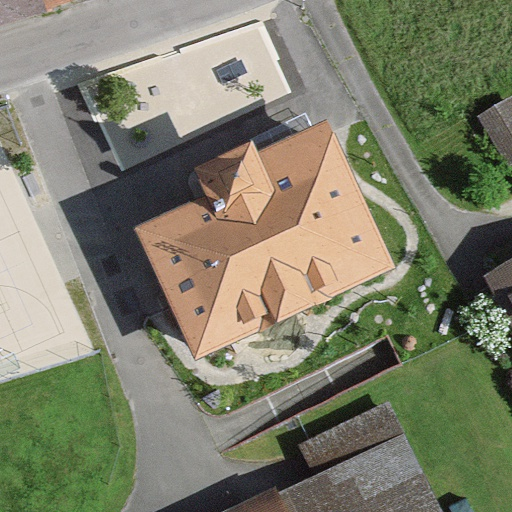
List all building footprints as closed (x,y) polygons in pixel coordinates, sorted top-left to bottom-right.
[(0,0),(0,32),(92,0),(0,0)] [(511,160),(511,103),(510,101),(483,118),(510,162),(511,160)] [(223,206),(147,240),(205,371),(416,278),(345,120),(210,179),(223,206)] [(511,265),(490,276),(511,318),(511,265)] [(316,480),(248,511),(440,511),(388,403),(300,446),(316,480)]
